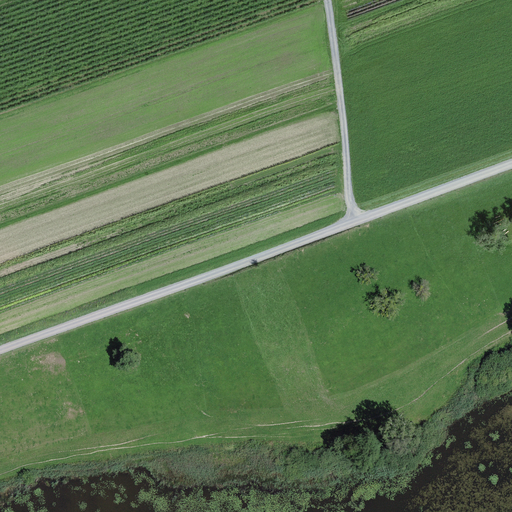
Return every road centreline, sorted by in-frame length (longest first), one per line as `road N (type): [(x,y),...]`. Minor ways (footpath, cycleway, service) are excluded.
road 1 (unclassified): [(0,351),(511,163)]
road 2 (track): [(352,221),(327,0)]
